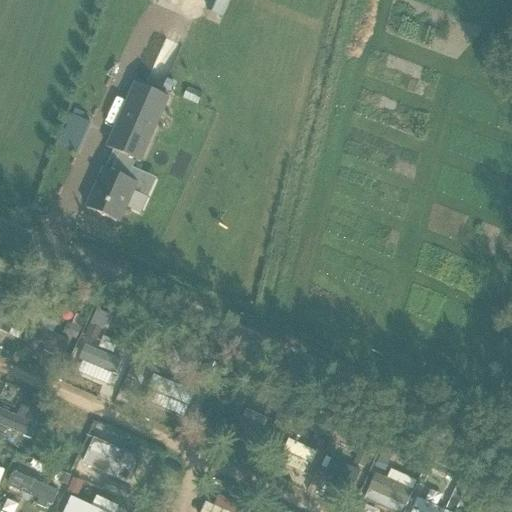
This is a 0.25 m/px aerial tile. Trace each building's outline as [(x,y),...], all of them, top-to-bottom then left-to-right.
[(223,16),(230,0),(210,0),(206,9),(223,16)] [(166,79),(162,89),(168,92),(173,83),(166,79)] [(106,171),(105,170),(87,210),(120,224),(137,185),(128,181),(136,162),(141,164),(169,101),(136,86),(108,149),(114,152),(106,171)] [(187,88),(183,98),(197,105),(202,94),(187,88)] [(79,152),(90,123),(71,115),(59,144),(79,152)] [(0,307),(0,330),(9,335),(12,329),(21,334),(28,321),(0,307)] [(241,418),(231,441),(264,455),(274,433),(262,428),(266,420),(253,415),(250,422),(241,418)] [(287,440),(279,462),(306,472),(314,450),(287,440)] [(89,451),(83,464),(129,484),(140,461),(111,448),(106,459),(89,451)] [(327,470),(323,478),(325,483),(349,494),(354,483),(355,483),(360,472),(332,459),(327,470)] [(13,472),(8,486),(53,503),(58,488),(13,472)] [(374,480),(364,501),(386,510),(391,500),(406,506),(412,493),(375,476),(374,480)] [(214,505),(207,501),(201,511),(244,511),(249,504),(222,491),(214,505)] [(409,511),(450,511),(451,511),(417,496),(409,511)] [(101,511),(71,498),(64,511),(101,511)]
